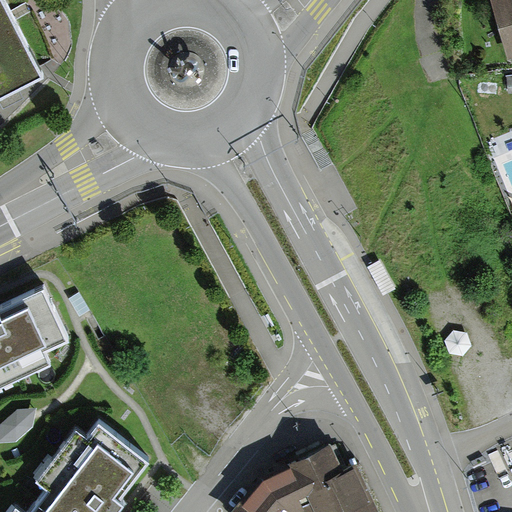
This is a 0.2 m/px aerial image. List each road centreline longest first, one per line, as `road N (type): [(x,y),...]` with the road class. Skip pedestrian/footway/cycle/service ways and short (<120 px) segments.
road 1 (primary): [(422,465),(270,167),(254,107)]
road 2 (primary): [(198,146),(233,186),(332,361)]
road 3 (residential): [(332,361),(282,398),(189,511)]
road 4 (primary): [(332,361),(422,511)]
road 5 (secondary): [(142,129),(0,202)]
